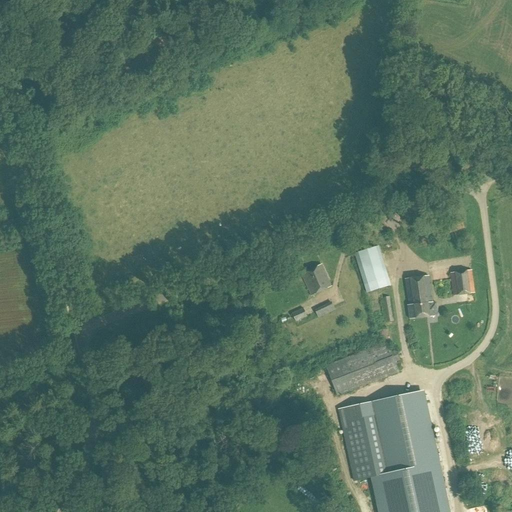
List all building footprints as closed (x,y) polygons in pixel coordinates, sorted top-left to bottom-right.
[(366,293),(389,286),(377,247),(354,254),(366,293)] [(312,296),(331,286),(321,265),(301,275),(312,296)] [(453,296),(475,293),(472,271),(450,273),(453,296)] [(433,302),(429,276),(405,279),(409,305),(407,306),(409,319),(438,315),(436,302),(433,302)] [(386,322),(393,321),(389,297),(382,298),(386,322)] [(318,318),(329,313),(325,305),(314,310),(318,318)] [(296,323),(307,317),(302,309),(288,316),(290,319),(293,317),(296,323)] [(299,322),(302,328),(311,323),(308,317),(299,322)] [(391,352),(387,342),(325,366),(337,396),(399,372),(395,362),(400,360),(396,350),(391,352)] [(450,511),(424,391),(338,410),(353,482),(370,478),(377,511),(450,511)]
